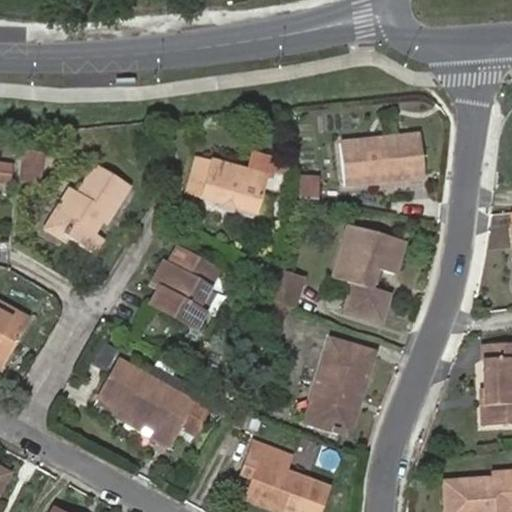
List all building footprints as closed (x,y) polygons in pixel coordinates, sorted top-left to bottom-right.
[(335,182),(415,174),(411,130),(331,140),(335,182)] [(30,148),(12,146),(10,174),(28,175),(30,148)] [(244,149),(239,168),(257,172),(265,174),(268,156),(244,149)] [(257,172),(239,168),(188,153),(177,191),(247,209),(257,172)] [(63,185),(44,217),(58,226),(56,230),(60,232),(83,247),(92,233),(88,230),(97,216),(102,206),(107,208),(123,183),(90,162),(72,190),(63,185)] [(310,180),(293,180),(293,199),(311,199),(310,180)] [(101,218),(107,208),(102,206),(97,216),(101,218)] [(58,226),(44,217),(39,225),(57,236),(60,232),(56,230),(58,226)] [(366,266),(372,268),(384,272),(394,238),(338,221),(322,274),(341,281),(333,307),(370,318),(379,288),(368,285),(361,283),(366,266)] [(92,233),(83,247),(88,250),(97,236),(92,233)] [(155,261),(142,284),(149,288),(141,303),(186,327),(194,311),(188,307),(209,269),(168,245),(158,262),(155,261)] [(368,285),(372,268),(366,266),(361,283),(368,285)] [(272,271),(262,299),(287,308),(297,280),(272,271)] [(19,314),(0,303),(0,314),(14,323),(19,314)] [(0,348),(14,323),(0,314),(0,348)] [(335,432),(344,402),(341,400),(343,394),(351,396),(365,350),(322,337),(296,421),(322,428),(321,431),(328,433),(329,430),(335,432)] [(475,359),(476,390),(476,394),(483,393),(483,405),(477,405),(477,424),(511,424),(511,344),(480,345),(481,358),(475,359)] [(109,409),(136,423),(148,429),(143,439),(159,448),(172,424),(185,401),(142,377),(111,360),(90,398),(109,409)] [(185,401),(188,403),(193,394),(148,368),(142,377),(185,401)] [(476,394),(476,390),(472,391),(472,424),(477,424),(477,405),(483,405),(483,393),(476,394)] [(185,401),(172,424),(186,432),(198,409),(188,403),(185,401)] [(349,403),(344,402),(335,432),(340,433),(349,403)] [(241,414),(225,408),(220,424),(235,429),(241,414)] [(132,430),(136,423),(109,409),(106,415),(132,430)] [(249,462),(243,477),(237,492),(273,507),(272,509),(277,511),(307,511),(316,487),(274,470),(280,454),(244,440),(237,457),(249,462)] [(232,473),(243,477),(249,462),(237,457),(232,473)] [(487,479),(437,481),(439,511),(505,511),(504,504),(511,503),(511,470),(486,472),(487,479)]
